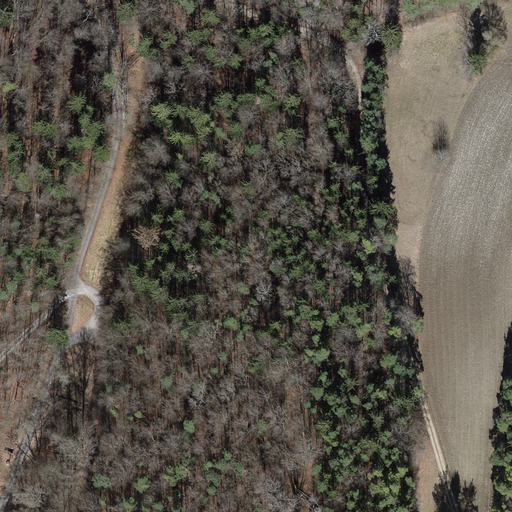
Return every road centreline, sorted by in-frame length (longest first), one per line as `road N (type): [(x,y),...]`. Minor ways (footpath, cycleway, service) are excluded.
road 1 (track): [(228,0),(333,41),(351,56),(365,209),(458,511)]
road 2 (track): [(75,0),(105,46),(115,86),(111,166),(69,320),(0,511)]
road 3 (track): [(87,330),(99,353),(85,511)]
